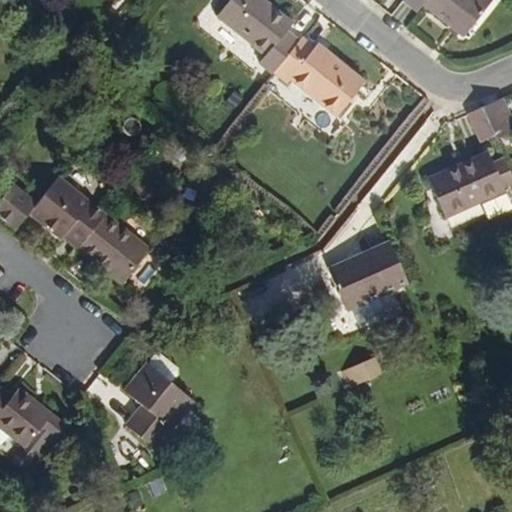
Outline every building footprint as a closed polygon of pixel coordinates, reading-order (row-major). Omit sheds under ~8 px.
[(299,42),(305,34),(262,0),(253,0),(229,30),(276,68),(270,76),(282,86),(284,83),(310,51),(299,42)] [(473,42),(508,4),(503,0),(421,0),(416,6),(428,16),(435,10),(473,42)] [(347,127),(376,91),(329,54),(325,58),(313,48),(310,51),(284,83),(297,93),(300,89),(347,127)] [(506,151),(511,148),(511,110),(493,119),(505,148),(506,151)] [(491,154),(505,148),(493,119),(478,125),(491,154)] [(511,170),(504,175),(498,164),(438,188),(455,227),(489,212),(497,229),(511,222),(511,170)] [(86,189),(96,175),(83,166),(73,180),(86,189)] [(110,231),(118,221),(102,209),(104,206),(71,182),(50,210),(26,191),(5,217),(29,236),(44,217),(76,242),(77,240),(93,252),(110,231)] [(136,286),(164,253),(120,219),(118,221),(110,231),(93,252),(136,286)] [(360,318),(420,292),(402,251),(341,276),(360,318)] [(376,354),(339,371),(347,388),(383,371),(376,354)] [(139,428),(167,451),(206,405),(185,387),(191,379),(192,373),(175,359),(169,359),(162,368),(160,366),(136,394),(154,410),(139,428)] [(68,442),(81,426),(35,389),(27,399),(15,390),(0,408),(0,417),(41,450),(50,439),(61,447),(66,441),(68,442)] [(31,462),(42,471),(61,447),(50,439),(41,450),(31,462)] [(394,473),(397,479),(427,466),(424,460),(394,473)] [(397,479),(400,487),(430,473),(427,466),(397,479)]
